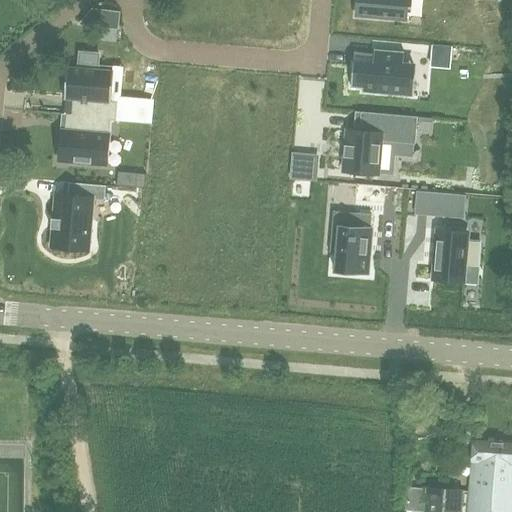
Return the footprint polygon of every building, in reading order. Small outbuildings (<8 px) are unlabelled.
[(359,0),(359,12),(406,17),(406,0),(359,0)] [(451,48),(432,47),(431,65),(450,67),(451,48)] [(353,61),(350,87),(362,88),(362,92),(385,94),(385,93),(385,90),(404,92),(406,65),(402,65),(404,52),(374,49),(372,63),(353,61)] [(66,66),(64,98),(73,99),(71,114),(110,119),(116,120),(117,101),(110,101),(113,70),(97,69),(98,53),(79,52),(78,67),(66,66)] [(344,146),(343,156),(345,156),(343,168),(343,171),(377,174),(377,173),(380,141),(413,143),(415,144),(417,120),(417,117),(360,112),(359,130),(353,130),(347,129),(345,144),(344,144),(344,146)] [(60,133),(57,163),(105,167),(109,122),(109,121),(72,118),(65,117),(64,133),(60,133)] [(144,187),(145,173),(133,172),(132,186),(144,187)] [(104,200),(105,185),(68,182),(67,195),(57,194),(53,247),(88,250),(92,199),(104,200)] [(448,217),(450,193),(431,192),(429,215),(448,217)] [(336,253),(334,271),(367,273),(371,227),(370,227),(371,214),(348,212),(346,225),(338,225),(336,253)] [(437,229),(433,279),(441,280),(463,282),(464,265),(478,266),(480,241),(466,240),(467,231),(437,229)] [(492,511),(496,442),(472,441),(468,511),(492,511)] [(511,511),(511,443),(496,442),(492,511),(511,511)] [(461,511),(463,491),(428,488),(426,511),(461,511)]
